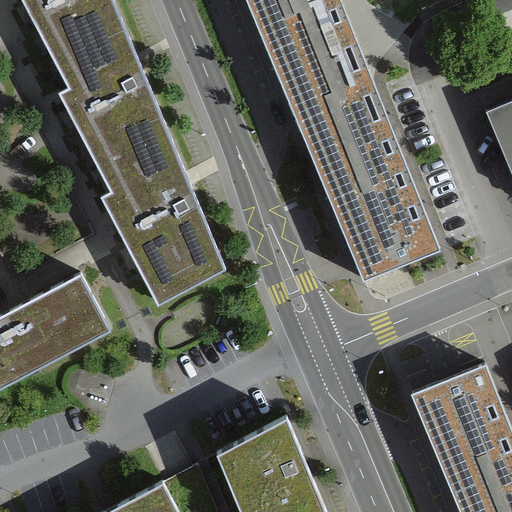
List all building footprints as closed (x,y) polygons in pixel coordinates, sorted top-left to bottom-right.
[(109,0),(18,0),(71,99),(60,105),(112,203),(103,208),(159,315),(226,282),(210,245),(178,167),(133,56),(109,0)] [(246,0),(253,14),(286,0),(246,0)] [(286,0),(253,14),(289,104),(367,72),(338,0),(286,0)] [(289,104),(326,194),(404,162),(367,72),(289,104)] [(511,100),(495,108),(511,148),(511,100)] [(326,194),(362,284),(441,252),(404,162),(326,194)] [(0,388),(111,330),(80,273),(0,315),(0,388)] [(413,390),(448,475),(511,448),(511,444),(478,363),(413,390)] [(322,511),(307,476),(287,430),(220,459),(243,511),(322,511)] [(511,511),(511,448),(448,475),(463,511),(511,511)] [(116,511),(183,511),(169,484),(127,506),(116,511)]
